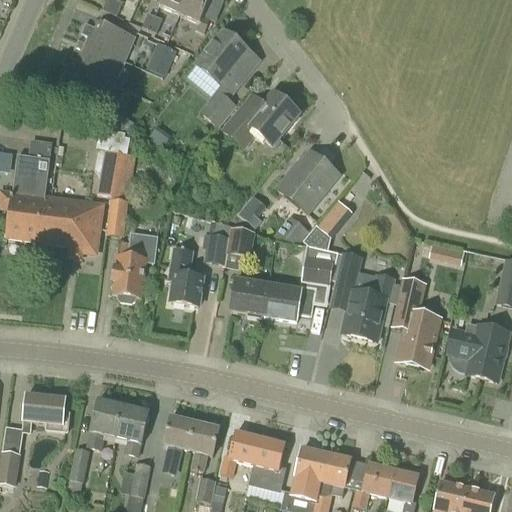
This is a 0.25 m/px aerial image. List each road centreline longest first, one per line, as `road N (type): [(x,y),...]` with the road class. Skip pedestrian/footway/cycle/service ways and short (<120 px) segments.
road 1 (tertiary): [(509,452),(119,361),(0,349)]
road 2 (residential): [(381,178),(246,0)]
